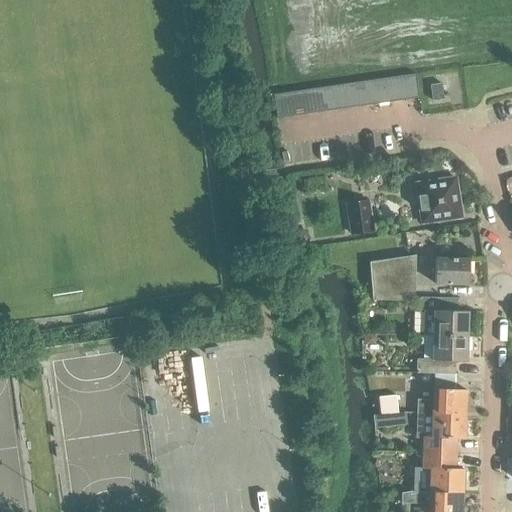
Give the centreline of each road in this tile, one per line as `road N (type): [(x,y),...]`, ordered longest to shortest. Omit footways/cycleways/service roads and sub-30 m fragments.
road 1 (residential): [(511,253),(479,142),(402,120),(288,133)]
road 2 (residential): [(489,511),(493,295),(511,275)]
